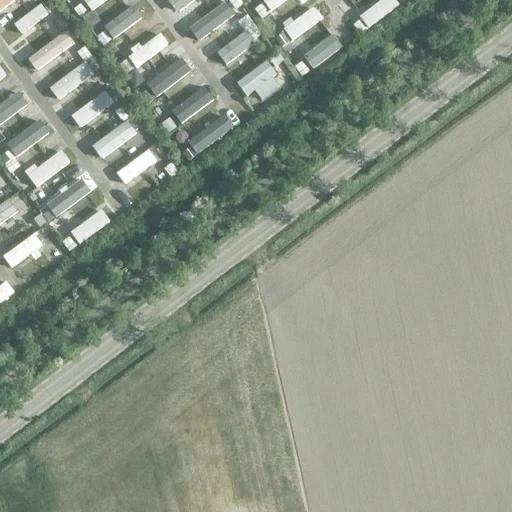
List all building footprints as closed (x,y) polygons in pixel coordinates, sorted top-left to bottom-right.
[(0,0),(0,12),(16,0),(0,0)] [(82,0),(92,12),(108,0),(82,0)] [(169,0),(167,2),(177,15),(196,0),(169,0)] [(264,0),(262,2),(270,13),(288,0),(264,0)] [(368,30),(399,7),(393,0),(383,0),(359,19),(368,30)] [(235,15),(226,3),(190,30),(198,42),(235,15)] [(40,6),(14,26),(21,36),(48,16),(40,6)] [(104,29),(113,41),(141,20),(132,8),(104,29)] [(321,21),(313,10),(283,31),(291,42),(321,21)] [(28,61),(36,72),(74,45),(66,33),(28,61)] [(253,46),(245,33),(217,54),(226,66),(253,46)] [(128,59),(136,70),(168,46),(160,36),(128,59)] [(312,70),(335,53),(328,43),(304,61),(312,70)] [(266,62),(237,85),(247,98),(276,76),(266,62)] [(85,63),(49,90),(58,102),(94,75),(85,63)] [(148,88),(156,99),(185,77),(177,65),(148,88)] [(79,129),(113,104),(105,93),(71,118),(79,129)] [(178,128),(207,106),(199,95),(169,116),(178,128)] [(0,126),(21,111),(14,101),(0,111),(0,126)] [(222,120),(189,144),(198,155),(230,131),(222,120)] [(136,135),(127,122),(92,148),(101,161),(136,135)] [(6,148),(15,160),(46,137),(38,125),(6,148)] [(70,164),(61,152),(28,178),(36,189),(70,164)] [(124,186),(156,162),(148,152),(117,175),(124,186)] [(90,194),(81,183),(50,207),(58,217),(90,194)] [(0,225),(18,213),(9,201),(0,207),(0,225)] [(79,246),(110,223),(101,212),(71,234),(79,246)] [(3,259),(12,270),(42,247),(34,236),(3,259)] [(0,303),(14,294),(6,283),(0,287),(0,303)]
